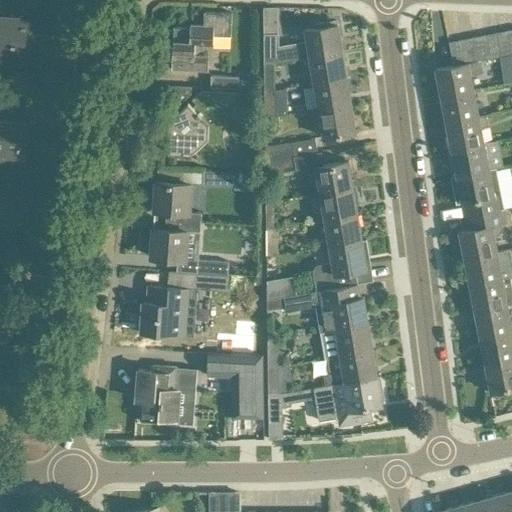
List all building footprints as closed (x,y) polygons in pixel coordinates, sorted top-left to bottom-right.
[(0,60),(22,63),(26,28),(22,27),(24,14),(0,11),(0,60)] [(204,42),(213,42),(214,35),(231,36),(231,32),(232,12),(205,11),(204,24),(191,23),(191,28),(187,28),(187,27),(174,26),(172,69),(208,70),(209,52),(204,51),(204,42)] [(338,23),(337,24),(336,20),(316,23),(316,27),(305,29),(305,30),(306,30),(307,40),(278,45),(278,61),(310,56),(342,51),(338,25),(339,25),(338,23)] [(502,55),(511,53),(511,43),(509,30),(497,32),(502,55)] [(490,57),(502,55),(497,32),(486,34),(490,57)] [(264,34),(265,61),(275,61),(277,61),(278,61),(278,45),(278,34),(264,34)] [(479,60),(481,59),(490,57),(486,34),(474,36),(479,60)] [(466,62),(479,60),(474,36),(461,39),(466,62)] [(461,39),(449,41),(454,65),(466,62),(461,39)] [(342,51),(310,56),(315,82),(346,77),(342,51)] [(479,60),(466,62),(454,65),(435,68),(436,70),(441,95),(473,88),(471,76),(484,73),(481,59),(479,60)] [(275,61),(265,61),(265,82),(275,81),(275,61)] [(210,86),(237,87),(237,76),(211,75),(210,86)] [(315,82),(319,109),(351,103),(346,77),(315,82)] [(168,126),(168,133),(169,133),(169,152),(184,153),(184,150),(194,150),(195,149),(199,161),(226,167),(228,166),(230,165),(232,164),(233,162),(233,159),(232,157),(229,159),(210,136),(211,117),(237,101),(239,103),(240,102),(241,100),(241,98),(241,96),(240,94),(238,92),(236,91),(223,91),(201,90),(200,91),(192,98),(196,103),(193,106),(189,101),(179,110),(177,109),(190,96),(191,88),(171,88),(170,109),(170,118),(168,118),(168,126)] [(275,88),(265,88),(265,116),(275,115),(275,114),(275,105),(275,90),(275,88)] [(479,115),(473,88),(441,95),(447,121),(479,115)] [(324,136),(337,134),(356,131),(356,129),(355,129),(351,103),(319,109),(324,136)] [(487,114),(479,115),(447,121),(452,147),(484,141),(481,126),(489,125),(487,114)] [(278,116),(275,116),(275,115),(265,116),(266,129),(269,129),(272,132),(276,132),(278,129),(278,116)] [(0,156),(23,160),(28,123),(0,119),(0,156)] [(457,174),(489,168),(484,141),(452,147),(454,160),(450,161),(452,175),(457,174)] [(265,146),(266,160),(294,155),(292,142),(265,146)] [(294,155),(266,160),(267,174),(296,169),(294,155)] [(317,165),(322,192),(353,187),(349,161),(349,160),(317,165)] [(464,216),(504,208),(505,208),(497,166),(489,168),(457,174),(460,187),(455,188),(458,202),(461,201),(464,216)] [(204,170),(203,183),(234,185),(235,172),(204,170)] [(169,210),(169,219),(201,221),(202,212),(190,211),(192,183),(157,180),(155,209),(169,210)] [(322,192),(326,219),(357,213),(353,187),(322,192)] [(9,198),(0,196),(0,214),(7,215),(9,198)] [(277,199),(266,199),(266,218),(277,218),(277,199)] [(464,258),(465,258),(465,257),(497,251),(494,235),(499,234),(502,229),(501,224),(507,223),(504,208),(464,216),(467,229),(459,231),(459,232),(460,232),(462,243),(459,244),(460,248),(464,257),(464,258)] [(326,219),(331,245),(362,240),(362,239),(357,213),(326,219)] [(201,221),(169,219),(168,228),(153,227),(151,256),(171,257),(186,258),(188,231),(201,232),(201,221)] [(267,246),(277,246),(277,227),(266,227),(267,246)] [(362,240),(331,245),(333,261),(317,264),(313,269),(316,290),(358,283),(356,269),(367,267),(367,266),(366,266),(365,256),(369,255),(367,240),(367,239),(362,239),(362,240)] [(511,259),(501,258),(499,251),(497,251),(465,257),(465,258),(470,284),(511,276),(511,275),(511,259)] [(228,274),(229,261),(198,259),(197,272),(228,274)] [(293,275),(267,279),(267,298),(284,295),(295,293),(293,275)] [(511,282),(511,276),(470,284),(476,310),(507,304),(511,302),(511,282)] [(364,296),(360,296),(358,283),(316,290),(315,290),(295,293),(284,295),(287,310),(316,305),(321,331),(336,329),(368,323),(363,297),(364,297),(364,296)] [(141,328),(141,331),(161,333),(185,335),(194,335),(198,287),(189,287),(169,285),(149,284),(149,285),(157,285),(156,300),(148,300),(143,299),(142,317),(143,317),(143,328),(141,328)] [(476,310),(481,336),(511,330),(511,327),(507,304),(476,310)] [(341,355),(373,349),(368,323),(336,329),(321,331),(325,358),(327,358),(341,355)] [(511,330),(481,336),(486,363),(511,357),(511,330)] [(268,365),(279,365),(278,338),(268,338),(268,365)] [(381,375),(377,375),(373,349),(341,355),(327,358),(330,374),(324,375),(325,385),(346,381),(381,375)] [(233,416),(263,416),(262,355),(208,352),(207,374),(233,374),(233,416)] [(485,390),(490,389),(490,390),(511,385),(511,357),(486,363),(489,376),(483,377),(485,390)] [(178,417),(180,397),(180,387),(174,387),(175,366),(155,365),(155,370),(138,369),(136,398),(142,399),(140,420),(161,421),(161,416),(178,417)] [(269,392),(279,392),(279,365),(268,365),(269,392)] [(292,381),(290,365),(279,365),(279,367),(279,381),(286,381),(292,381)] [(380,390),(384,389),(381,375),(346,381),(325,385),(314,387),(316,398),(320,420),(343,416),(345,425),(374,420),(371,405),(383,403),(382,402),(380,390)] [(291,405),(291,402),(289,392),(283,393),(283,392),(279,392),(269,392),(269,403),(269,420),(283,420),(283,407),(291,405)] [(511,511),(511,505),(508,490),(484,497),(488,511),(511,511)] [(238,511),(239,511),(239,491),(211,491),(211,511),(210,511),(238,511)] [(488,511),(484,497),(461,503),(463,511),(488,511)] [(463,511),(461,503),(438,510),(438,511),(463,511)]
